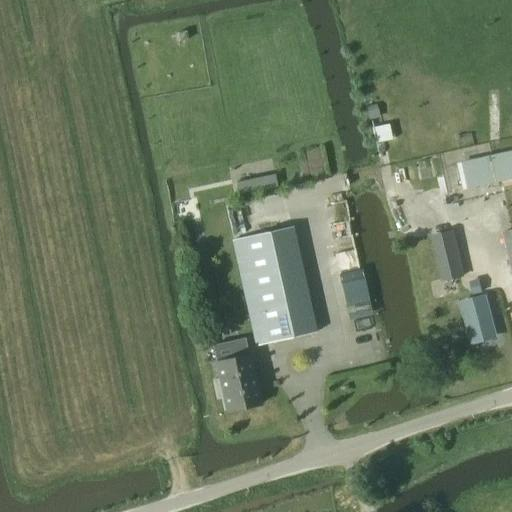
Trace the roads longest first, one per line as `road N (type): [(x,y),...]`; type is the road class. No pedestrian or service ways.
road 1 (unclassified): [(147,511),(511,396)]
road 2 (unknown): [(319,458),(303,361),(325,305),(303,188)]
road 3 (unknown): [(511,319),(489,258),(450,199)]
